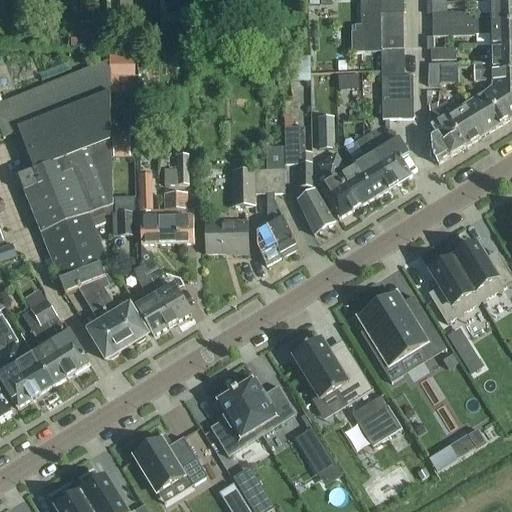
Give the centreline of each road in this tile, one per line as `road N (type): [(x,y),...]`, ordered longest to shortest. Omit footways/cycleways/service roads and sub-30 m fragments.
road 1 (unclassified): [(0,484),(441,211)]
road 2 (residential): [(441,211),(422,168),(418,0)]
